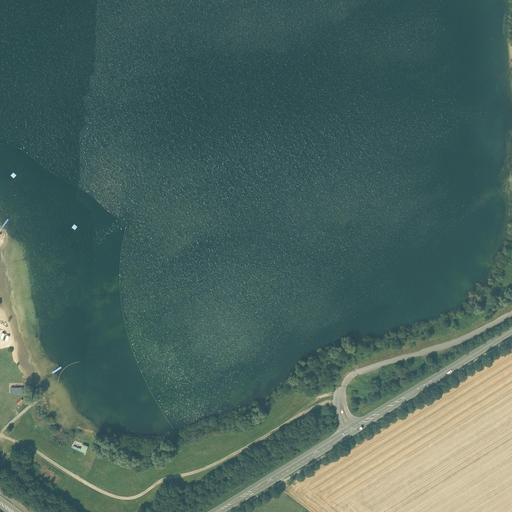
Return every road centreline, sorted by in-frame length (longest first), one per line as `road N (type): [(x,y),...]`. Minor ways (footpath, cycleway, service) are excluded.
road 1 (track): [(341,403),(321,403),(205,469),(129,498),(110,496),(0,435)]
road 2 (tertiary): [(215,511),(511,331)]
